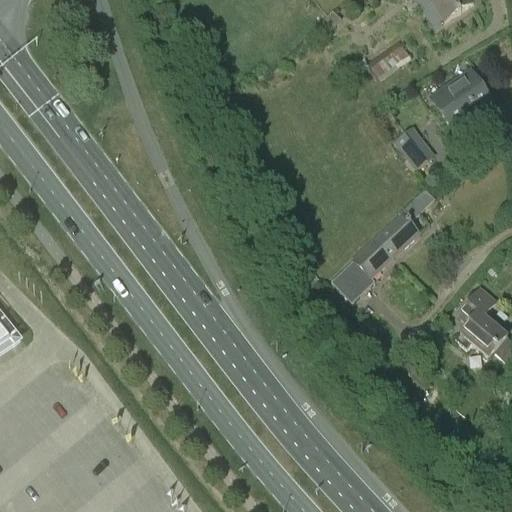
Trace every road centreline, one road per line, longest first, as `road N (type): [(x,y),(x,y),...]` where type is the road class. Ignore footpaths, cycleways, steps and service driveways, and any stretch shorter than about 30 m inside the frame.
road 1 (primary): [(367,511),(274,411),(0,48)]
road 2 (primary): [(0,125),(234,434),(306,511)]
